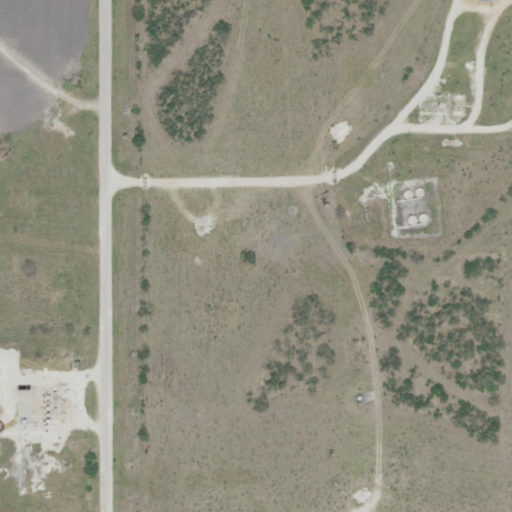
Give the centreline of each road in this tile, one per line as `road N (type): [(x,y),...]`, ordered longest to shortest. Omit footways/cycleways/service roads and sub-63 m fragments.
road 1 (residential): [(106,511),(105,0)]
road 2 (track): [(102,182),(339,167),(383,133),(511,128)]
road 3 (track): [(103,107),(0,26)]
